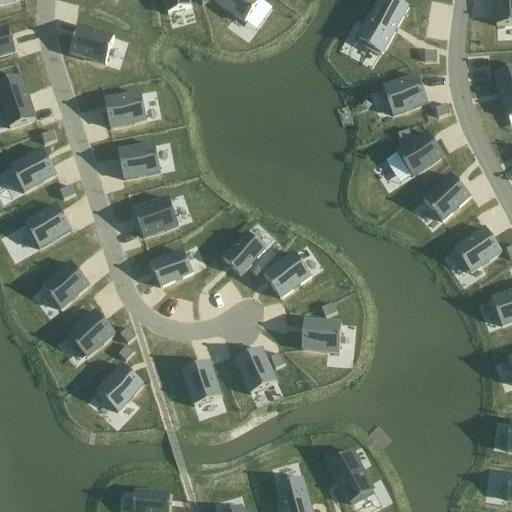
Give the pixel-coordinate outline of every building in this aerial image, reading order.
[(187,0),(164,0),(165,5),(168,16),(171,15),(184,11),(184,12),(191,10),(187,0)] [(258,0),(217,0),(215,3),(226,11),(226,10),(235,17),(234,17),(245,25),(247,22),(246,22),(254,11),(261,2),(258,0)] [(367,28),(358,42),(381,55),(408,10),(390,0),(382,0),(372,19),(369,17),(364,26),(367,28)] [(511,0),(495,0),(496,28),(508,27),(511,26),(511,0)] [(78,29),(70,56),(83,60),(83,59),(93,62),(93,63),(105,67),(106,64),(106,63),(110,51),(113,40),(78,29)] [(8,31),(0,33),(0,56),(3,56),(3,57),(15,53),(8,31)] [(425,54),(424,63),(436,63),(437,54),(425,54)] [(511,72),(509,73),(495,77),(509,120),(511,118),(511,72)] [(415,73),(381,85),(384,95),(385,95),(389,108),(390,111),(402,107),(402,106),(412,103),(424,99),(415,73)] [(21,80),(0,86),(0,101),(4,113),(9,125),(8,126),(10,131),(14,129),(13,129),(26,125),(35,122),(21,80)] [(141,96),(105,103),(110,130),(123,128),(123,127),(133,125),(134,126),(146,123),(146,120),(145,120),(143,107),(141,96)] [(446,107),(434,111),(438,120),(449,116),(446,107)] [(408,131),(398,135),(401,145),(412,141),(408,131)] [(53,133),(42,137),(45,146),(56,143),(53,133)] [(427,136),(396,156),(402,165),(403,165),(410,176),(411,179),(422,172),(431,166),(442,159),(427,136)] [(155,148),(119,155),(124,182),(137,180),(137,179),(147,177),(147,178),(160,175),(159,172),(156,159),(157,159),(155,148)] [(43,153),(10,170),(16,180),(23,192),(22,192),(24,195),(35,189),(35,188),(44,183),(45,183),(56,177),(43,153)] [(452,178),(425,203),(432,211),(433,211),(441,221),(443,224),(453,215),(461,207),(461,208),(471,199),(452,178)] [(71,188),(59,194),(64,204),(75,198),(71,188)] [(168,202),(134,214),(143,240),(155,236),(155,235),(165,232),(166,232),(178,228),(177,224),(176,225),(172,212),(168,202)] [(57,209),(25,227),(31,237),(31,236),(38,248),(37,248),(39,251),(50,245),(50,244),(59,239),(60,239),(71,233),(57,209)] [(478,222),(448,243),(454,252),(462,263),(461,263),(463,266),(474,259),(474,258),(483,252),(483,253),(494,245),(478,222)] [(247,237),(224,262),(241,278),(249,269),(248,269),(256,261),(264,253),(262,250),(261,251),(252,242),(252,241),(247,237)] [(182,254),(151,269),(161,290),(172,285),(171,285),(181,280),(181,281),(192,276),(191,272),(190,273),(185,261),(185,260),(182,254)] [(294,257),(264,278),(280,301),(291,293),(299,287),(300,287),(310,280),(308,277),(300,266),(301,266),(294,257)] [(71,267),(43,290),(50,299),(50,298),(59,308),(58,309),(60,311),(71,303),(70,303),(79,296),(79,297),(89,288),(71,267)] [(511,282),(487,292),(491,302),(492,302),(496,314),(497,318),(509,313),(511,311),(511,282)] [(332,305),(321,310),(325,321),(336,316),(332,305)] [(96,315),(68,339),(76,348),(76,347),(85,357),(84,358),(86,360),(96,352),(96,351),(104,344),(104,345),(114,336),(96,315)] [(304,324),(302,352),(315,353),(315,352),(326,353),(326,354),(339,355),(339,351),(338,351),(339,338),(340,338),(341,327),(304,324)] [(127,330),(119,337),(128,347),(136,340),(127,330)] [(126,348),(118,357),(125,363),(133,355),(126,348)] [(261,352),(235,364),(241,376),(246,385),(245,385),(251,397),(254,396),(254,395),(266,390),(276,386),(261,352)] [(279,356),(271,360),(276,371),(284,367),(279,356)] [(209,365),(182,374),(187,387),(187,386),(191,397),(190,397),(194,409),(197,408),(197,407),(210,403),(210,404),(221,400),(209,365)] [(122,369),(97,395),(105,403),(106,403),(115,412),(118,414),(126,405),(126,404),(133,397),(134,397),(143,387),(122,369)] [(334,453),(324,458),(329,467),(332,465),(338,462),(334,453)] [(332,465),(329,467),(350,506),(358,502),(369,495),(369,496),(373,494),(371,489),(370,489),(364,478),(352,455),(338,462),(332,465)] [(280,488),(276,489),(278,494),(281,503),(280,503),(281,505),(277,506),(278,511),(310,511),(302,482),(293,484),(293,485),(280,489),(280,488)] [(168,511),(170,497),(135,495),(135,502),(134,511),(168,511)]
